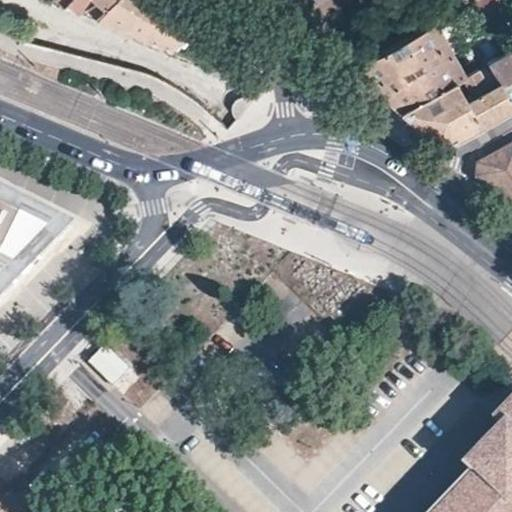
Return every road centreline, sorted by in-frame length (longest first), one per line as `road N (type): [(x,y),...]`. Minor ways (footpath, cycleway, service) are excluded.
road 1 (secondary): [(0,389),(144,241),(156,206),(151,174)]
road 2 (secondary): [(511,252),(375,150),(339,136),(288,136)]
road 3 (residential): [(209,0),(278,69),(288,136)]
road 4 (secondary): [(151,174),(0,113)]
road 5 (secondary): [(288,136),(151,174)]
